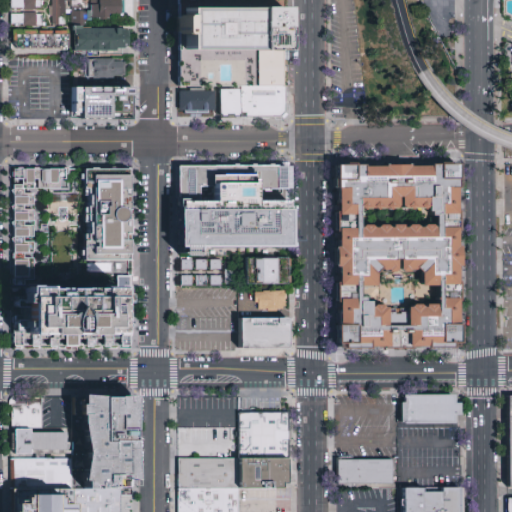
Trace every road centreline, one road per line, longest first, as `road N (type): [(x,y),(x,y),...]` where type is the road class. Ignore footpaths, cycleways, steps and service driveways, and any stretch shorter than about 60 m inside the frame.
road 1 (tertiary): [(153,511),(152,0)]
road 2 (tertiary): [(482,372),(0,374)]
road 3 (secondary): [(482,511),(480,95)]
road 4 (secondary): [(308,138),(315,511)]
road 5 (tertiary): [(308,138),(0,143)]
road 6 (secondary): [(305,0),(308,138)]
road 7 (residential): [(355,138),(460,133),(480,113)]
